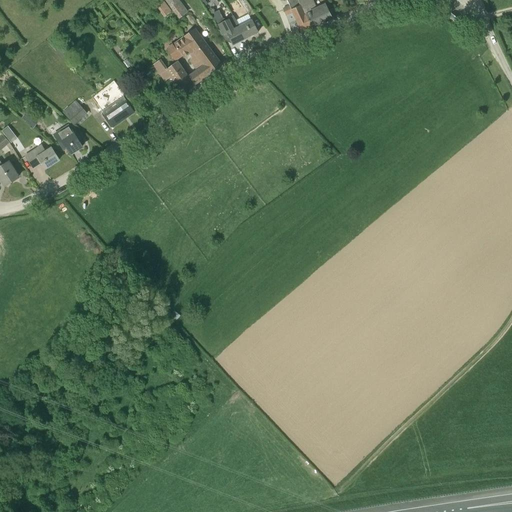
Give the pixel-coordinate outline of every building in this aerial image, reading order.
[(164,0),(179,19),(188,12),(179,0),(164,0)] [(254,13),(245,0),(237,0),(249,16),(254,13)] [(287,0),(290,5),(283,9),(286,16),(293,13),(301,32),(312,27),(298,0),(287,0)] [(305,0),(298,0),(312,27),(331,18),(326,5),(311,12),(305,0)] [(217,22),(225,16),(219,9),(212,14),(217,22)] [(190,13),(186,17),(192,25),(196,21),(190,13)] [(252,21),(240,27),(246,39),(258,33),(252,21)] [(246,39),(240,27),(227,33),(233,45),(246,39)] [(195,30),(184,38),(194,50),(193,51),(204,66),(205,65),(211,73),(221,65),(195,30)] [(194,50),(184,38),(167,50),(175,60),(183,55),(184,57),(190,53),(192,56),(189,61),(197,71),(190,76),(196,84),(211,73),(205,65),(204,66),(193,51),(194,50)] [(195,88),(193,86),(177,63),(168,69),(160,59),(152,65),(164,81),(171,76),(186,96),(195,88)] [(122,89),(126,95),(130,92),(125,86),(122,89)] [(110,112),(105,116),(113,127),(134,112),(126,101),(123,96),(107,108),(110,112)] [(62,112),(74,125),(87,113),(75,100),(62,112)] [(39,121),(32,114),(31,115),(27,111),(21,118),(25,121),(25,122),(33,128),(39,121)] [(77,150),(82,147),(78,141),(80,140),(78,136),(79,136),(76,131),(73,133),(68,124),(54,133),(64,150),(67,148),(71,154),(72,154),(73,155),(78,151),(77,150)] [(9,125),(3,129),(12,141),(18,137),(9,125)] [(0,150),(10,142),(3,135),(2,136),(0,133),(0,150)] [(34,168),(42,162),(46,169),(59,161),(51,148),(45,152),(42,146),(26,156),(34,168)] [(18,177),(9,163),(0,168),(0,178),(5,186),(18,177)]
